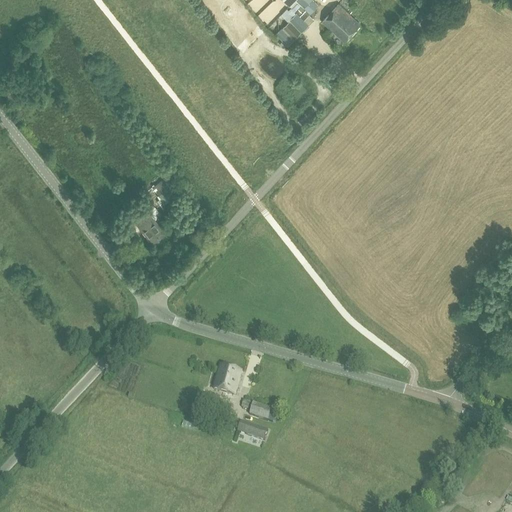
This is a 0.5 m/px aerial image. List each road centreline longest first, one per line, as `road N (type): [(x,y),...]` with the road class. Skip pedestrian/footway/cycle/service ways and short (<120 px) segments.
road 1 (unclassified): [(151,311),(440,0)]
road 2 (tertiary): [(446,401),(151,311)]
road 3 (tertiary): [(151,311),(0,117)]
road 4 (unclassified): [(0,473),(151,311)]
